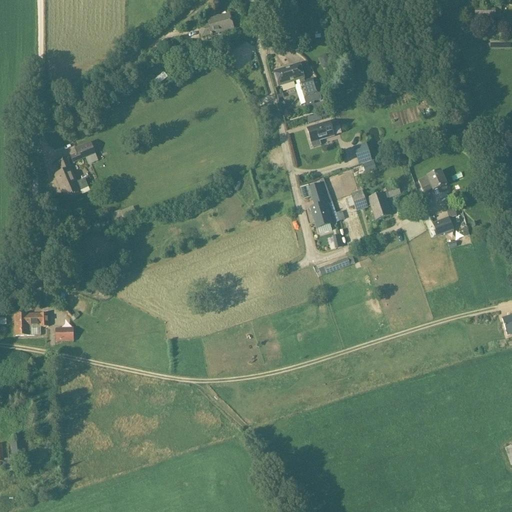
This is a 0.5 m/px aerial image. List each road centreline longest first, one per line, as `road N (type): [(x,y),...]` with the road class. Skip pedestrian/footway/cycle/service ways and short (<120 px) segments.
road 1 (track): [(251,0),(311,259),(398,227)]
road 2 (unclassified): [(0,300),(29,282),(38,258),(38,0)]
road 3 (track): [(206,0),(39,126)]
road 4 (track): [(190,381),(0,344)]
